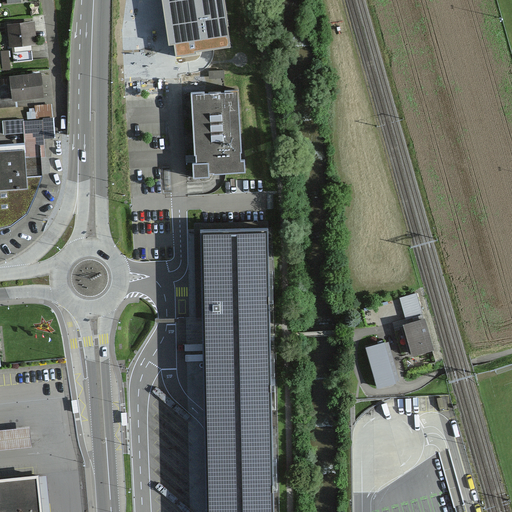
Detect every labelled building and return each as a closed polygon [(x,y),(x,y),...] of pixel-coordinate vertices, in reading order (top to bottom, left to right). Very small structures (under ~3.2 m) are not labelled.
[(163,0),(170,43),(175,43),(177,55),(195,53),(194,51),(229,46),(222,0),(163,0)] [(33,20),(3,24),(7,55),(37,51),(33,20)] [(42,100),(39,74),(7,79),(11,104),(42,100)] [(241,92),(193,94),(196,179),(243,177),(241,92)] [(0,188),(23,187),(22,174),(40,173),(39,156),(44,155),(43,135),(53,134),(51,106),(31,107),(32,117),(0,119),(2,140),(23,139),(24,151),(0,152),(0,188)] [(273,511),(268,221),(200,222),(205,511),(273,511)] [(416,295),(399,299),(405,322),(399,324),(407,353),(430,347),(416,295)] [(385,342),(364,348),(374,387),(395,381),(385,342)] [(0,511),(32,511),(29,477),(0,480),(0,511)]
